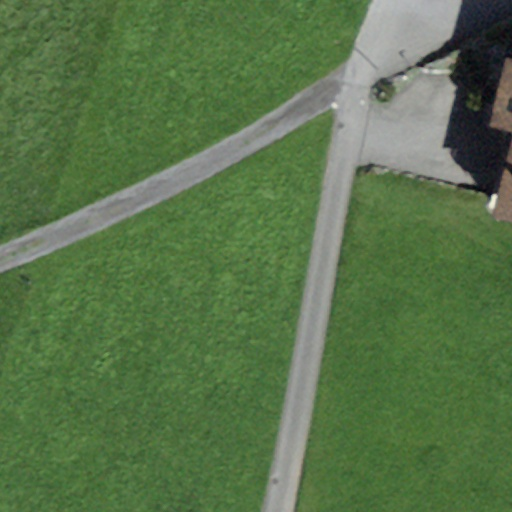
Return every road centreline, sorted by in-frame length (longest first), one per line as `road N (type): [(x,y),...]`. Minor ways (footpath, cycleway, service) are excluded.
road 1 (residential): [(387,0),(356,71),(272,511)]
road 2 (track): [(0,260),(186,178),(356,71)]
road 3 (track): [(496,0),(356,71)]
